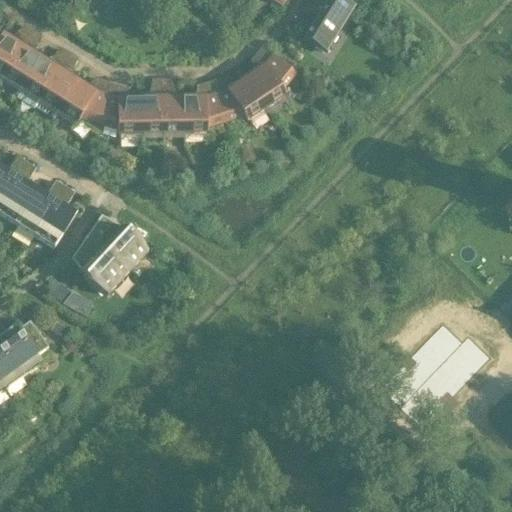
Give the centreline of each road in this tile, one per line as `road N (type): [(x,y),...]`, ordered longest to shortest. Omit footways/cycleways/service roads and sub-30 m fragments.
road 1 (residential): [(0,4),(102,62),(153,71),(229,58),(274,33),(301,0)]
road 2 (residential): [(0,306),(50,268),(100,198)]
